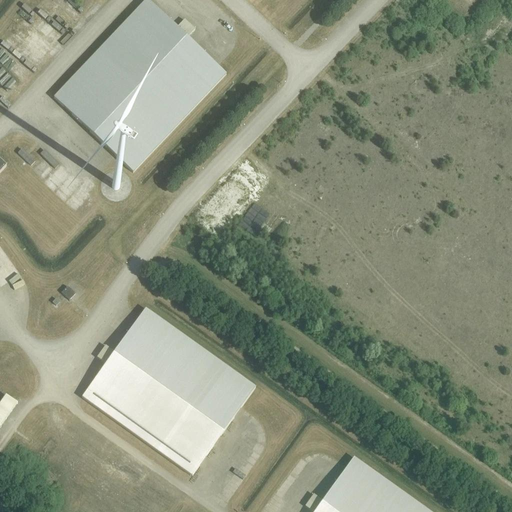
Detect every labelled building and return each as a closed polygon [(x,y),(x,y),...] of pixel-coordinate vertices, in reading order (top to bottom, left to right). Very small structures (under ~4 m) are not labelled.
[(145,0),(53,98),(134,174),(226,75),(186,37),(193,30),(183,21),(176,29),(145,0)] [(110,184),(109,186),(110,188),(111,189),(112,190),(114,191),(116,190),(117,189),(118,188),(119,186),(118,184),(117,183),(116,182),(114,181),(112,182),(111,183),(110,184)] [(61,294),(65,297),(69,301),(75,295),(67,287),(61,294)] [(82,398),(192,477),(241,408),(255,389),(145,310),(138,319),(114,353),(105,347),(97,358),(106,365),(82,398)] [(0,403),(0,427),(17,404),(6,396),(0,403)] [(426,511),(351,458),(321,500),(313,494),(304,507),(311,511),(426,511)]
